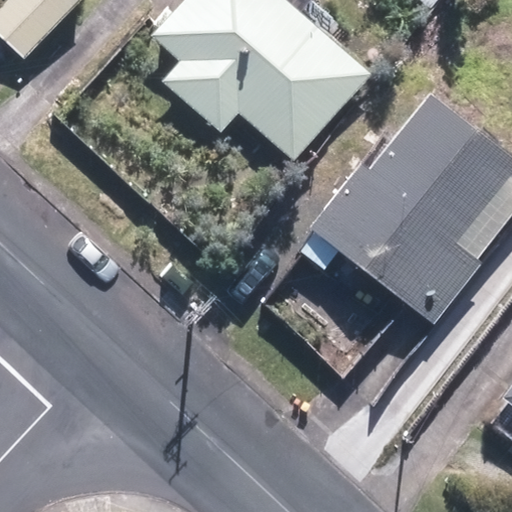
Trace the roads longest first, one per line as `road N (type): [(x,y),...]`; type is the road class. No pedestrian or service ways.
road 1 (tertiary): [(102,346),(282,511)]
road 2 (residential): [(0,458),(102,346)]
road 3 (tertiary): [(0,253),(102,346)]
